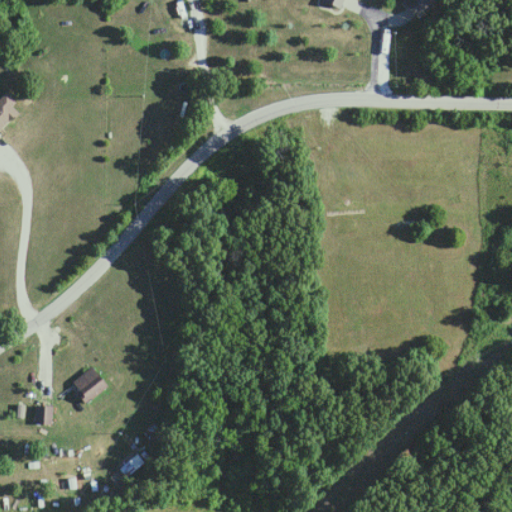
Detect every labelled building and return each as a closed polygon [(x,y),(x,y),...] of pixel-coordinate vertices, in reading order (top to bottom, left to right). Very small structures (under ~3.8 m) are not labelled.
[(318,0),(341,9),(344,0),(318,0)] [(0,132),(22,111),(6,94),(0,100),(0,132)] [(111,385),(93,366),(70,388),(88,406),(111,385)] [(53,424),(54,406),(36,406),(36,424),(53,424)] [(145,462),(137,454),(120,469),(128,478),(145,462)]
